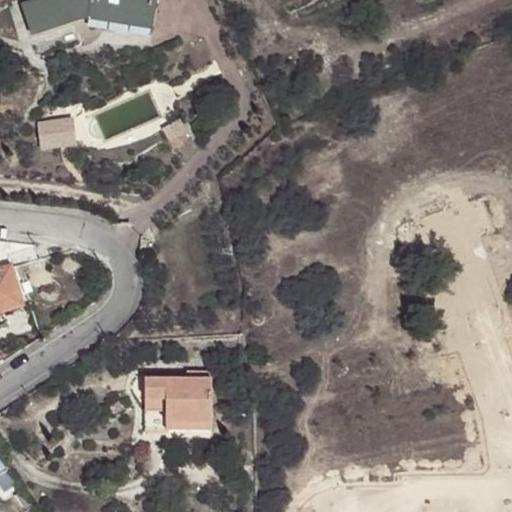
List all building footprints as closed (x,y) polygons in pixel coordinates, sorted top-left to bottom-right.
[(42,0),(24,6),(32,29),(82,14),(88,16),(89,20),(151,29),(155,0),(42,0)] [(57,122),(59,144),(74,143),(73,121),(57,122)] [(234,164),(243,156),(232,144),(223,152),(234,164)] [(0,257),(0,315),(26,308),(13,270),(7,255),(0,257)] [(192,368),(191,378),(214,379),(214,369),(192,368)] [(214,379),(191,378),(146,377),(146,399),(167,400),(168,412),(167,423),(215,423),(214,379)] [(167,400),(146,399),(146,412),(168,412),(167,400)] [(0,473),(12,468),(0,449),(0,473)] [(21,484),(12,468),(0,473),(0,480),(8,492),(21,484)] [(38,511),(27,495),(25,511),(38,511)]
